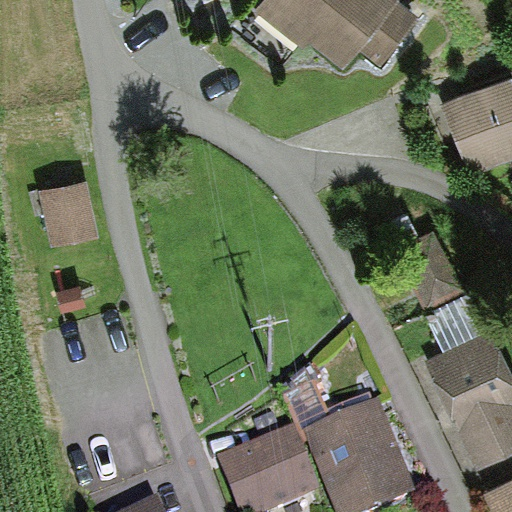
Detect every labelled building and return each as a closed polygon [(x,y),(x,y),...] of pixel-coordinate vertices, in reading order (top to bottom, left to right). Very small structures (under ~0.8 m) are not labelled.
[(424,0),(356,27),(382,95),(457,67),(431,0),(424,0)] [(511,70),(451,91),(475,159),(511,146),(511,70)] [(87,183),(41,192),(52,249),(98,240),(87,183)] [(435,230),(398,246),(424,310),(462,294),(435,230)] [(453,423),(456,421),(482,481),(511,467),(511,365),(496,329),(425,360),(453,423)] [(302,426),(337,511),(358,511),(419,488),(381,394),(302,426)] [(221,454),(243,511),(254,511),(318,487),(294,426),(221,454)] [(511,511),(511,483),(484,497),(491,511),(511,511)] [(120,511),(165,511),(158,495),(120,511)]
